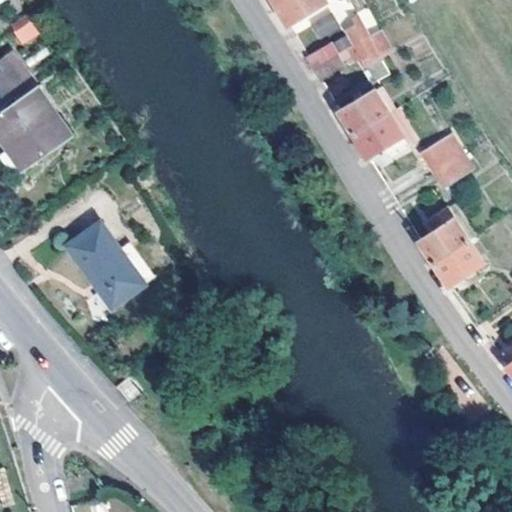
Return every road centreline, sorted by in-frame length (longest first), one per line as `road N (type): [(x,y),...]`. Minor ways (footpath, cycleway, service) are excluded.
road 1 (residential): [(511,396),(417,277),(243,0)]
road 2 (tertiary): [(179,511),(59,373)]
road 3 (residential): [(59,373),(35,428),(51,511)]
